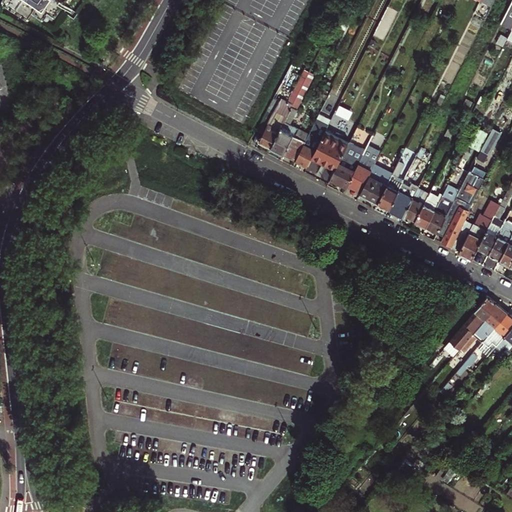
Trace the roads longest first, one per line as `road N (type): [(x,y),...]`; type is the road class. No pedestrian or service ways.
road 1 (residential): [(511,294),(114,85)]
road 2 (tertiary): [(22,436),(6,274),(23,203)]
road 3 (tertiary): [(23,203),(52,153),(114,85)]
